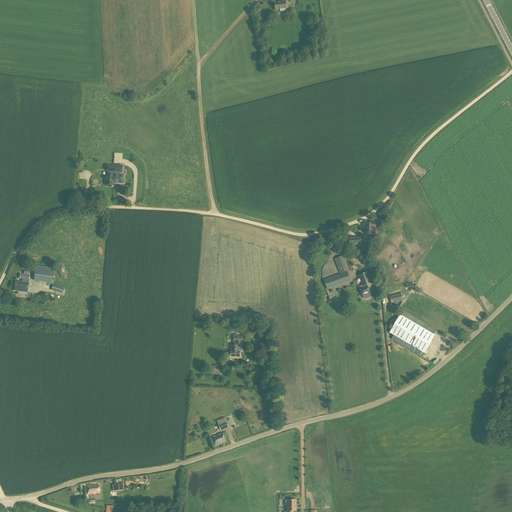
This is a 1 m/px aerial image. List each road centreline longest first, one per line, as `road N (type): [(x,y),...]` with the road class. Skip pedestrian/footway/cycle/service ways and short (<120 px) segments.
road 1 (track): [(0,285),(31,225),(69,205),(210,213),(306,240),(347,228),(380,213),(414,155),(511,74)]
road 2 (unclassified): [(511,297),(422,379),(359,410),(189,462),(3,499)]
road 3 (track): [(213,214),(194,0)]
road 4 (track): [(306,240),(370,267),(390,397)]
